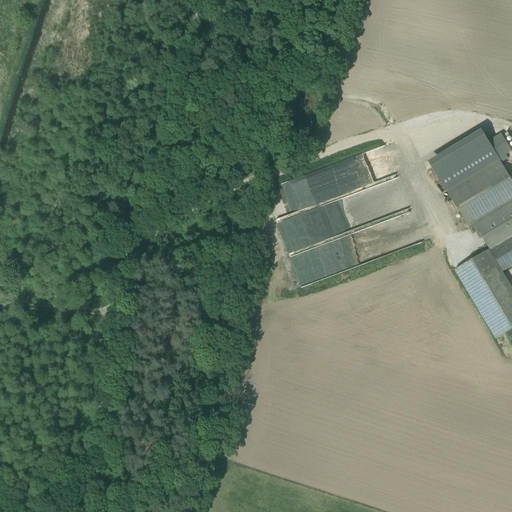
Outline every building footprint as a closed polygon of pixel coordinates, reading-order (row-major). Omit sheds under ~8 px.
[(498,162),(447,193),(468,228),(474,225),(475,227),(511,204),(511,182),(511,183),(498,162)] [(511,204),(475,227),(478,231),(491,252),(511,239),(511,204)] [(474,225),(468,228),(472,235),(478,231),(475,227),(474,225)] [(367,247),(365,239),(344,244),(345,248),(354,247),(355,250),(367,247)] [(511,239),(491,252),(503,272),(511,266),(511,239)] [(511,329),(511,288),(489,250),(455,271),(496,339),(511,329)]
